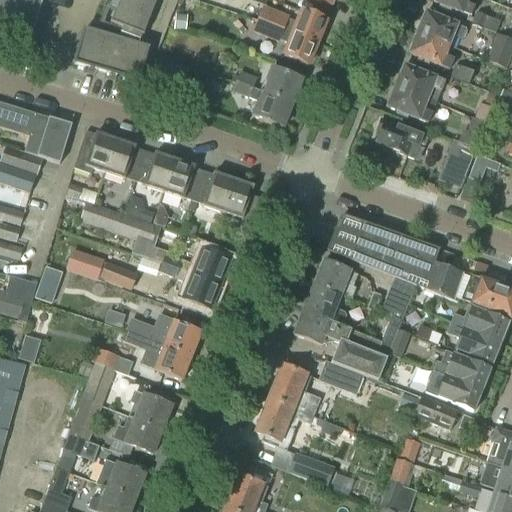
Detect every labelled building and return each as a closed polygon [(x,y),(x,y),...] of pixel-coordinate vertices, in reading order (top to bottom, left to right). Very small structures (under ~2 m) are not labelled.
[(0,0),(0,27),(28,36),(39,0),(0,0)] [(118,0),(109,25),(142,37),(156,0),(118,0)] [(429,0),(429,2),(469,18),(476,0),(429,0)] [(262,8),(256,21),(316,45),(324,23),(300,13),(295,24),(287,21),(288,18),(262,8)] [(470,26),(490,34),(495,22),(475,14),(470,26)] [(453,37),(460,40),(464,31),(424,15),(416,35),(449,48),(453,37)] [(181,33),(182,16),(174,16),(173,32),(181,33)] [(316,45),(256,21),(251,34),(276,44),(277,42),(287,46),(282,57),(307,67),(316,45)] [(136,85),(146,51),(82,32),(72,66),(136,85)] [(451,63),(444,60),(449,48),(416,35),(408,56),(447,72),(451,63)] [(504,71),(511,52),(511,43),(496,36),(485,63),(504,71)] [(155,62),(143,93),(163,100),(175,68),(155,62)] [(467,86),(472,75),(453,67),(448,79),(467,86)] [(403,68),(394,89),(434,105),(443,84),(403,68)] [(262,83),(258,93),(291,106),(300,82),(269,69),(263,84),(262,83)] [(239,74),(235,84),(252,90),(256,81),(239,74)] [(235,84),(231,94),(248,101),(248,100),(255,104),(250,118),(281,130),(291,106),(258,93),(252,90),(235,84)] [(386,109),(426,125),(434,105),(394,89),(386,109)] [(496,104),(511,110),(511,94),(502,90),(496,104)] [(496,97),(487,94),(483,104),(492,107),(496,97)] [(0,105),(0,130),(28,139),(23,154),(58,166),(70,127),(0,105)] [(511,125),(511,110),(497,105),(493,117),(511,125)] [(427,141),(379,122),(370,144),(416,163),(421,151),(423,151),(427,141)] [(73,171),(90,176),(92,171),(104,175),(115,142),(95,135),(94,136),(85,133),(73,171)] [(462,133),(457,145),(462,146),(474,151),(479,139),(462,133)] [(124,182),(124,181),(134,184),(144,153),(134,150),(135,149),(115,142),(104,175),(124,182)] [(474,151),(462,146),(461,150),(456,163),(451,175),(463,180),(474,151)] [(0,166),(5,168),(35,179),(40,164),(3,152),(0,160),(0,166)] [(143,187),(142,188),(163,195),(174,162),(153,155),(153,156),(144,153),(134,184),(143,187)] [(499,167),(476,158),(459,200),(471,205),(484,170),(496,174),(499,167)] [(186,212),(190,213),(193,204),(194,201),(203,173),(193,170),(193,169),(174,162),(163,195),(182,202),(183,201),(189,203),(186,212)] [(0,186),(28,196),(33,183),(35,179),(5,168),(0,166),(0,186)] [(194,201),(193,204),(190,213),(193,214),(196,205),(201,207),(201,208),(222,215),(232,182),(212,175),(212,177),(203,173),(194,201)] [(232,182),(222,215),(241,222),(239,227),(249,231),(259,200),(250,197),(253,189),(232,182)] [(68,186),(64,196),(78,201),(82,190),(68,186)] [(93,206),(85,203),(78,224),(151,249),(158,229),(151,227),(151,226),(149,226),(139,222),(93,206)] [(23,215),(0,208),(0,222),(19,228),(23,215)] [(143,212),(139,222),(149,226),(153,215),(143,212)] [(164,220),(156,217),(153,223),(162,226),(164,220)] [(326,253),(393,279),(414,288),(422,291),(432,266),(436,252),(340,218),(326,253)] [(185,243),(190,226),(175,221),(170,238),(185,243)] [(0,239),(15,245),(19,232),(0,225),(0,239)] [(0,257),(16,262),(18,263),(22,250),(0,244),(0,257)] [(199,253),(193,268),(190,277),(218,288),(228,264),(199,253)] [(100,284),(101,282),(107,266),(71,254),(64,272),(100,284)] [(190,277),(193,268),(180,262),(166,256),(161,267),(171,270),(190,277)] [(0,257),(0,261),(7,264),(8,263),(16,265),(16,262),(0,257)] [(355,290),(352,289),(357,277),(322,263),(313,286),(341,298),(350,301),(355,290)] [(136,278),(107,266),(101,282),(130,293),(136,278)] [(461,276),(432,266),(422,291),(452,303),(457,305),(460,298),(454,296),(461,276)] [(173,281),(186,286),(190,277),(171,270),(161,267),(158,276),(173,282),(173,281)] [(61,275),(44,270),(39,285),(56,291),(61,275)] [(218,288),(190,277),(186,286),(180,301),(208,312),(218,288)] [(511,293),(469,278),(459,302),(508,322),(511,312),(511,293)] [(393,279),(389,289),(410,298),(414,288),(393,279)] [(313,286),(302,314),(341,329),(345,318),(343,314),(335,311),(341,298),(313,286)] [(390,321),(400,325),(410,298),(389,289),(380,313),(391,318),(390,321)] [(26,300),(0,292),(0,316),(19,322),(26,300)] [(380,297),(372,294),(366,308),(374,311),(380,297)] [(452,316),(448,326),(499,346),(507,325),(470,310),(466,322),(452,316)] [(120,331),(123,318),(107,313),(103,326),(120,331)] [(377,384),(385,361),(376,357),(380,345),(341,329),(302,314),(293,337),(321,348),(324,340),(338,345),(329,366),(362,378),(377,384)] [(130,321),(125,333),(126,333),(134,336),(149,342),(162,347),(190,358),(199,334),(171,323),(158,318),(153,330),(130,321)] [(382,340),(392,344),(400,325),(390,321),(382,340)] [(432,331),(419,326),(415,337),(428,342),(431,333),(432,331)] [(499,346),(448,326),(445,336),(458,341),(453,353),(490,367),(499,346)] [(125,333),(121,343),(130,346),(145,352),(139,366),(152,371),(180,383),(190,358),(162,347),(149,342),(134,336),(126,333),(125,333)] [(431,333),(428,342),(437,346),(441,336),(431,333)] [(39,343),(24,339),(17,361),(32,365),(39,343)] [(382,340),(380,345),(376,357),(385,361),(388,355),(391,346),(392,344),(382,340)] [(391,346),(388,355),(399,359),(402,351),(391,346)] [(89,365),(93,366),(114,374),(135,382),(140,368),(95,350),(89,365)] [(436,364),(432,374),(480,393),(489,372),(444,354),(439,365),(436,364)] [(0,362),(0,407),(12,411),(24,368),(0,362)] [(77,376),(88,380),(93,368),(82,363),(77,376)] [(324,364),(317,383),(354,398),(362,378),(329,366),(324,364)] [(114,374),(93,366),(93,368),(88,380),(80,401),(100,409),(114,374)] [(267,401),(291,411),(312,419),(319,401),(305,395),(311,380),(281,368),(267,401)] [(480,393),(432,374),(428,383),(440,388),(435,400),(434,404),(451,412),(453,407),(472,414),(480,393)] [(128,405),(134,407),(133,408),(128,420),(161,432),(170,408),(133,393),(128,405)] [(402,396),(398,405),(414,412),(418,402),(402,396)] [(456,414),(451,412),(434,404),(420,399),(418,402),(414,412),(411,419),(448,434),(456,414)] [(74,418),(67,437),(87,444),(87,445),(94,426),(100,409),(80,401),(74,418)] [(285,454),(297,423),(308,428),(312,419),(291,411),(267,401),(254,435),(262,438),(259,444),(276,451),(285,454)] [(0,407),(0,448),(1,449),(12,411),(0,407)] [(472,421),(462,417),(457,429),(465,432),(468,431),(472,421)] [(117,429),(112,441),(151,457),(161,432),(128,420),(127,419),(122,431),(117,429)] [(332,427),(328,437),(336,440),(339,430),(335,429),(332,427)] [(486,464),(490,466),(511,473),(511,435),(494,430),(491,440),(493,444),(486,464)] [(87,444),(67,437),(61,452),(74,457),(75,453),(83,456),(87,444)] [(404,440),(397,462),(412,466),(419,445),(404,440)] [(305,481),(326,489),(332,473),(293,457),(286,474),(305,481)] [(93,486),(101,489),(103,489),(134,502),(143,477),(104,462),(95,485),(94,484),(93,486)] [(410,467),(395,462),(388,483),(402,489),(410,467)] [(511,473),(490,466),(483,489),(511,498),(511,473)] [(55,471),(42,504),(61,511),(65,511),(71,500),(61,496),(66,481),(76,485),(79,479),(67,474),(55,471)] [(330,485),(340,489),(344,480),(335,477),(330,485)] [(461,483),(443,477),(439,488),(478,500),(480,492),(481,489),(461,483)] [(237,478),(224,511),(225,511),(264,511),(267,507),(261,504),(267,490),(244,481),(237,478)] [(388,483),(378,509),(386,511),(392,511),(402,489),(388,483)] [(101,489),(96,501),(91,499),(86,511),(89,511),(129,511),(134,502),(103,489),(101,489)] [(473,511),(511,511),(511,498),(494,492),(493,496),(480,492),(478,500),(473,511)]
